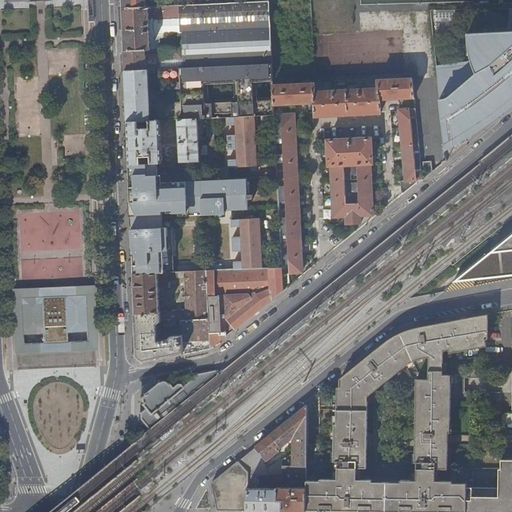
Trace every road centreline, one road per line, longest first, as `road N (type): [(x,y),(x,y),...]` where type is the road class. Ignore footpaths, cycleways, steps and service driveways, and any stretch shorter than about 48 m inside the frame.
road 1 (motorway): [(83,511),(59,0)]
road 2 (motorway): [(17,0),(37,511)]
road 3 (residential): [(115,376),(218,358),(511,116)]
road 4 (tertiary): [(511,294),(385,325),(197,479),(179,511)]
road 5 (primary): [(115,376),(101,0)]
road 6 (primary): [(90,511),(115,376)]
road 7 (primary): [(0,396),(28,477),(31,511)]
